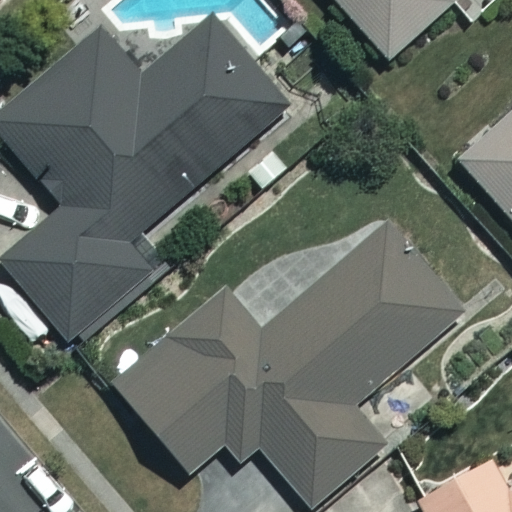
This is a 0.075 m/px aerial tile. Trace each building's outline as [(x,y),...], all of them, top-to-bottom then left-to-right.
[(330,0),(384,60),(449,2),(446,0),(330,0)] [(291,115),(210,20),(143,77),(102,27),(0,113),(0,145),(57,213),(0,262),(0,267),(70,350),(150,282),(127,254),(291,115)] [(511,113),(456,163),(511,225),(511,113)] [(461,314),(387,225),(257,334),(223,293),(104,392),(177,480),(219,445),(235,465),(255,449),(305,509),(380,447),(348,408),(461,314)] [(511,511),(511,503),(511,505),(488,464),(417,502),(422,511),(511,511)]
